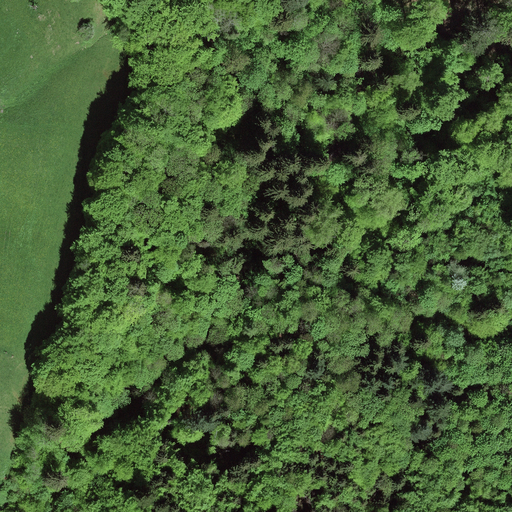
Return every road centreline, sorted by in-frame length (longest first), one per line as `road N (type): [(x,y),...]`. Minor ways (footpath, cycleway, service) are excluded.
road 1 (track): [(158,0),(222,75),(304,151),(334,152),(354,106),(373,0)]
road 2 (track): [(511,342),(442,322),(362,344),(259,332),(202,347)]
